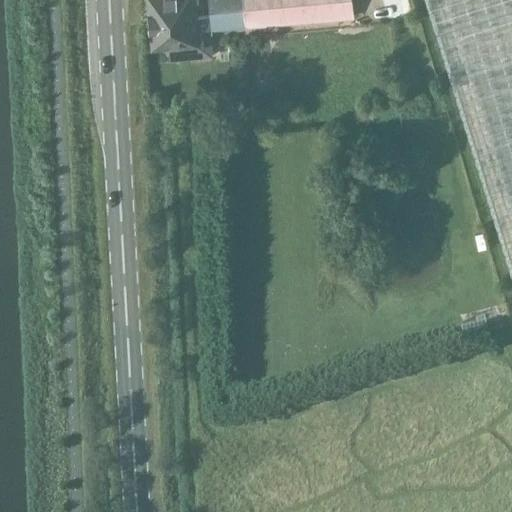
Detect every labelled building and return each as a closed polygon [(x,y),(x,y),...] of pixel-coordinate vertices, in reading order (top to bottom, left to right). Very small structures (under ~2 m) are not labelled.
[(147,0),(149,22),(188,19),(186,0),(147,0)] [(254,26),(251,0),(208,0),(211,30),(254,26)] [(352,0),(251,0),(254,26),(354,16),(352,0)] [(511,0),(430,0),(511,270),(511,0)] [(188,19),(149,22),(152,50),(199,45),(197,32),(190,32),(188,19)] [(278,86),(257,88),(258,106),(279,104),(278,86)]
